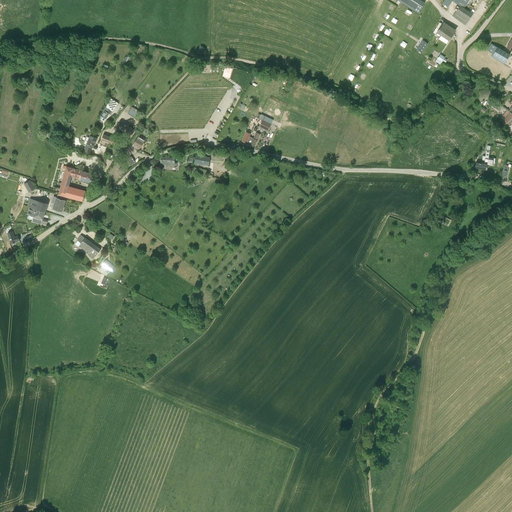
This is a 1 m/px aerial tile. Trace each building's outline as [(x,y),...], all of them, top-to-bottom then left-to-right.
[(472,15),(472,14),(464,8),(467,4),(469,0),(444,0),(442,4),(448,7),(452,0),(460,6),(453,16),(461,22),(465,25),(468,20),(472,15)] [(409,18),(413,11),(408,9),(404,15),(409,18)] [(439,22),(433,32),(435,34),(442,24),(439,22)] [(437,32),(441,35),(449,40),(450,39),(449,39),(452,35),(454,32),(455,30),(451,28),(443,23),(440,28),(437,32)] [(422,53),(428,44),(422,40),(416,49),(422,53)] [(510,54),(491,43),(487,50),(493,53),(491,57),(504,64),(507,60),(510,54)] [(198,53),(203,55),(206,47),(201,45),(198,53)] [(440,65),(442,62),(443,60),(445,62),(447,60),(444,58),(445,57),(440,54),(438,59),(436,62),(440,65)] [(131,58),(128,57),(128,58),(125,57),(123,63),(127,65),(131,58)] [(213,65),(201,65),(201,73),(212,73),(213,65)] [(228,82),(245,90),(251,73),(232,69),(228,82)] [(104,110),(101,115),(106,119),(109,113),(111,115),(113,112),(111,110),(112,108),(107,104),(104,110)] [(134,117),(138,111),(132,107),(130,109),(128,113),(134,117)] [(511,121),(511,113),(508,111),(507,110),(501,118),(503,120),(506,121),(510,125),(511,121)] [(259,127),(268,131),(271,124),(264,120),(263,120),(262,120),(259,127)] [(120,121),(118,125),(116,128),(120,130),(121,129),(123,131),(127,125),(120,121)] [(151,132),(153,128),(155,125),(150,122),(146,129),(151,132)] [(123,131),(124,131),(128,134),(127,136),(128,137),(134,130),(127,125),(123,131)] [(256,132),(254,136),(249,134),(245,143),(254,147),(259,134),(256,132)] [(113,138),(103,134),(101,139),(111,143),(113,138)] [(92,137),(90,136),(86,145),(88,146),(92,148),(97,139),(92,137)] [(145,140),(138,136),(133,145),(139,149),(145,140)] [(113,138),(111,143),(121,146),(123,141),(113,138)] [(476,162),(476,163),(475,168),(487,169),(487,164),(488,164),(488,157),(489,158),(491,146),(487,145),(486,150),(485,156),(483,155),(482,160),(484,161),(484,163),(476,162)] [(210,157),(196,155),(194,163),(209,166),(210,157)] [(161,163),(160,165),(176,166),(177,163),(174,163),(174,158),(165,157),(161,158),(161,163)] [(67,167),(63,179),(70,181),(71,176),(91,182),(93,174),(67,167)] [(69,187),(70,181),(63,179),(59,194),(66,196),(83,201),(85,191),(69,187)] [(31,180),(23,184),(29,193),(36,188),(31,180)] [(62,211),(66,196),(59,194),(58,194),(53,209),(62,211)] [(30,198),(28,206),(30,207),(45,212),(47,204),(30,198)] [(30,207),(27,214),(34,216),(32,221),(41,223),(43,219),(42,218),(45,212),(30,207)] [(18,236),(15,237),(13,232),(8,234),(11,243),(19,240),(18,236)] [(80,244),(95,256),(97,254),(100,250),(85,238),(81,235),(78,240),(81,243),(80,244)]
